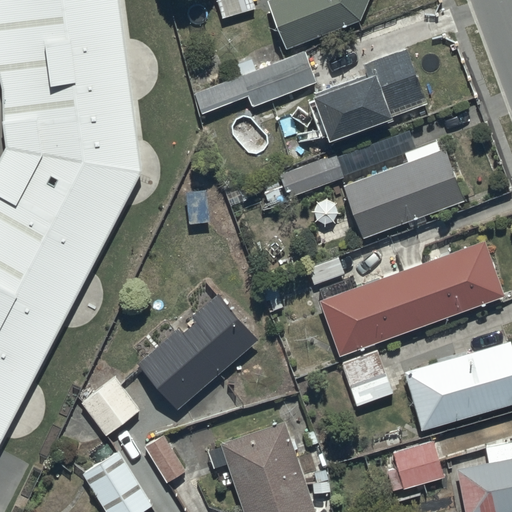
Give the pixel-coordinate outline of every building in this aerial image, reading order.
[(122,0),(0,0),(0,75),(10,145),(0,163),(0,447),(149,174),(122,0)] [(216,0),(220,15),(255,6),(253,0),(216,0)] [(267,0),(286,46),(359,17),(366,0),(267,0)] [(342,41),(312,54),(319,69),(329,65),(334,77),(347,72),(341,59),(348,56),(342,41)] [(374,68),(313,89),(329,135),(425,101),(406,45),(371,58),(374,68)] [(241,72),(194,90),(201,109),(247,92),(251,104),(315,80),(304,49),(281,58),(277,46),(266,51),(270,62),(255,68),(251,56),(237,61),(241,72)] [(362,234),(462,197),(443,146),(343,183),(362,234)] [(343,175),(334,151),(266,176),(275,203),(289,198),(288,195),(299,191),(302,198),(316,193),(313,186),(343,175)] [(482,237),(319,299),(339,354),(503,292),(482,237)] [(180,328),(178,325),(138,359),(176,405),(258,337),(209,278),(186,297),(196,310),(192,313),(195,316),(180,328)] [(402,370),(420,426),(511,397),(511,347),(509,337),(402,370)] [(376,347),(341,360),(356,402),(392,389),(376,347)] [(80,402),(103,434),(138,408),(115,376),(80,402)] [(315,511),(282,417),(220,440),(245,511),(315,511)] [(488,461),(455,466),(462,511),(482,511),(511,507),(511,431),(511,432),(511,439),(485,443),(488,461)] [(163,432),(144,443),(166,479),(184,468),(163,432)] [(434,438),(392,449),(402,487),(444,476),(434,438)] [(118,449),(82,472),(106,511),(134,511),(151,502),(118,449)]
